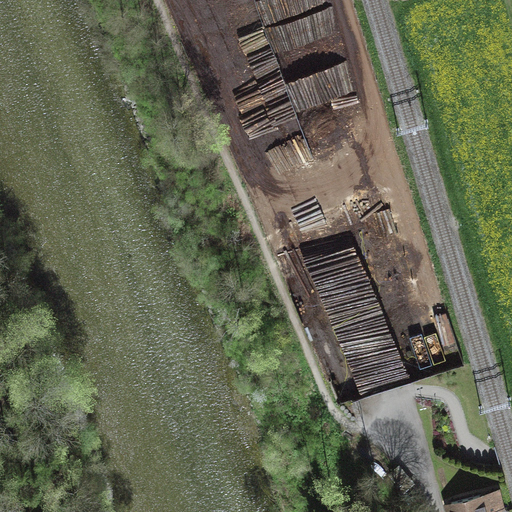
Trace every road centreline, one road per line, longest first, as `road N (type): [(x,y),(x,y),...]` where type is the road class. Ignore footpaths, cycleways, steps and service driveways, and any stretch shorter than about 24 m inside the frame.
road 1 (track): [(399,395),(431,392),(450,401),(476,455),(511,458)]
road 2 (residential): [(432,511),(399,395)]
